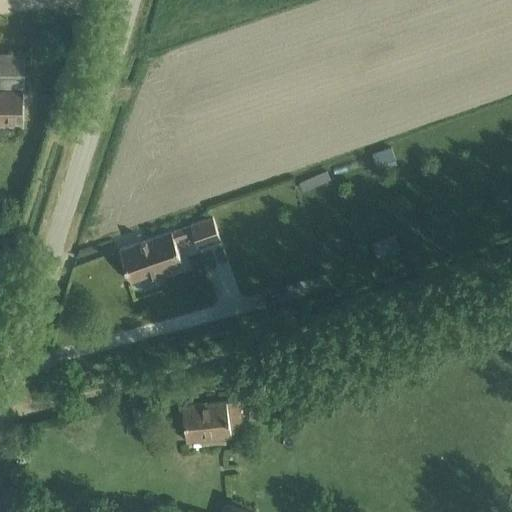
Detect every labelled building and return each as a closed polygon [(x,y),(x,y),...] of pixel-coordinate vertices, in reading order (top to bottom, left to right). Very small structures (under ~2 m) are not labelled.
[(0,121),(28,121),(28,87),(0,87),(0,121)] [(173,231),(125,248),(136,279),(184,262),(173,231)] [(283,384),(256,381),(251,431),(277,434),(283,384)] [(230,436),(229,395),(187,396),(188,437),(230,436)] [(271,511),(273,509),(234,496),(228,511),(271,511)]
